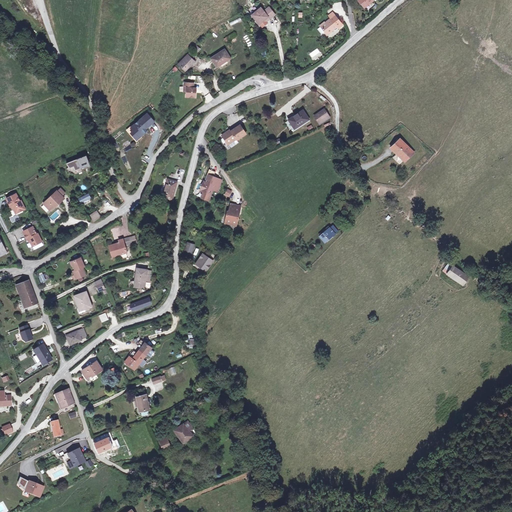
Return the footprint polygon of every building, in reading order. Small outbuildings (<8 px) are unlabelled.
[(272,16),(274,19),(280,14),(274,7),(267,12),(264,9),(256,15),(263,23),(267,20),(272,16)] [(344,25),(338,17),(337,19),(335,16),(331,18),(321,25),(327,33),(336,27),(338,29),(344,25)] [(309,54),(311,57),(320,52),(317,48),(309,54)] [(225,49),(212,58),(217,66),(230,58),(225,49)] [(188,56),(179,65),(185,71),(194,61),(188,56)] [(194,84),(185,83),(184,88),(187,89),(187,92),(187,98),(196,98),(197,89),(194,89),(194,84)] [(315,113),(319,121),(329,115),(324,107),(315,113)] [(290,120),(295,128),(309,119),(303,110),(295,115),(296,116),(290,120)] [(330,117),(329,115),(319,121),(321,123),(330,117)] [(148,132),(157,124),(150,116),(134,131),(137,134),(134,137),(138,141),(141,138),(143,141),(148,136),(148,135),(146,134),(148,132)] [(223,135),(230,145),(237,140),(239,141),(247,135),(242,126),(232,132),(228,132),(223,135)] [(391,148),(403,161),(412,153),(400,139),(391,148)] [(85,156),(65,164),(67,167),(69,169),(72,168),(74,171),(89,165),(85,156)] [(208,172),(204,184),(206,184),(208,177),(213,179),(214,174),(208,172)] [(213,179),(208,177),(206,184),(204,184),(203,184),(199,193),(204,195),(202,200),(208,202),(212,192),(217,193),(219,188),(215,186),(217,180),(213,179)] [(165,196),(175,198),(179,183),(170,180),(165,196)] [(230,198),(232,191),(227,189),(224,196),(230,198)] [(44,204),(50,211),(54,207),(58,205),(59,206),(65,200),(63,197),(59,193),(59,192),(44,204)] [(90,193),(79,198),(82,203),(84,201),(85,202),(90,200),(89,199),(92,198),(90,193)] [(17,195),(7,200),(11,207),(13,207),(16,215),(26,210),(22,202),(21,202),(17,195)] [(227,211),(225,223),(237,226),(241,205),(230,203),(229,211),(227,211)] [(97,210),(90,215),(94,222),(102,217),(97,210)] [(32,228),(23,232),(26,240),(28,240),(32,248),(41,243),(37,235),(36,235),(32,228)] [(325,243),(334,234),(329,229),(328,228),(319,238),(325,243)] [(128,233),(131,239),(137,236),(134,230),(128,233)] [(128,233),(122,236),(125,242),(131,239),(128,233)] [(108,243),(114,254),(128,247),(125,242),(122,236),(119,237),(120,239),(114,242),(113,241),(108,243)] [(195,245),(188,243),(185,253),(191,255),(195,245)] [(214,261),(210,258),(212,256),(206,251),(198,260),(198,261),(197,262),(202,266),(203,265),(208,268),(214,261)] [(76,270),(74,271),(77,279),(87,275),(83,267),(85,266),(81,258),(73,261),(76,270)] [(460,269),(454,276),(469,288),(476,278),(460,269)] [(135,287),(146,288),(146,282),(150,283),(151,275),(148,275),(137,273),(135,287)] [(28,282),(17,286),(25,308),(37,303),(28,282)] [(106,282),(100,285),(103,290),(108,288),(106,282)] [(87,292),(75,297),(80,309),(84,308),(85,310),(92,308),(87,292)] [(152,298),(133,306),(135,310),(154,304),(152,298)] [(106,313),(100,315),(103,321),(108,319),(106,313)] [(27,328),(20,330),(21,334),(20,335),(22,341),(25,344),(32,341),(27,328)] [(84,328),(67,335),(71,345),(83,340),(82,338),(87,336),(84,328)] [(124,331),(114,336),(116,340),(126,335),(124,331)] [(146,343),(140,349),(147,355),(147,354),(151,349),(152,348),(146,343)] [(42,345),(33,350),(36,355),(38,354),(41,360),(40,361),(42,365),(51,360),(42,345)] [(147,355),(140,349),(137,353),(139,355),(134,360),(133,359),(130,356),(125,362),(134,370),(147,355)] [(89,379),(93,375),(97,372),(99,374),(105,370),(98,360),(83,371),(89,379)] [(174,366),(169,368),(172,376),(169,377),(171,384),(181,381),(178,373),(178,370),(175,371),(174,366)] [(153,379),(155,384),(163,381),(160,376),(153,379)] [(0,390),(0,408),(13,407),(11,394),(6,395),(5,390),(0,390)] [(73,405),(69,390),(55,395),(58,403),(60,409),(73,405)] [(139,397),(139,398),(141,407),(142,412),(143,412),(151,411),(152,411),(149,395),(139,397)] [(65,434),(63,429),(60,429),(58,421),(51,422),(54,436),(65,434)] [(5,426),(6,427),(7,431),(8,433),(15,429),(13,422),(5,426)] [(189,423),(178,431),(186,444),(195,438),(191,433),(195,431),(189,423)] [(99,443),(98,443),(101,453),(114,447),(115,451),(123,447),(120,439),(116,440),(113,432),(97,439),(99,443)] [(169,440),(163,443),(166,451),(172,449),(169,440)] [(80,449),(65,456),(71,468),(81,463),(80,461),(84,459),(80,449)] [(26,490),(41,496),(43,490),(40,489),(41,485),(30,481),(22,477),(19,483),(27,486),(26,490)]
